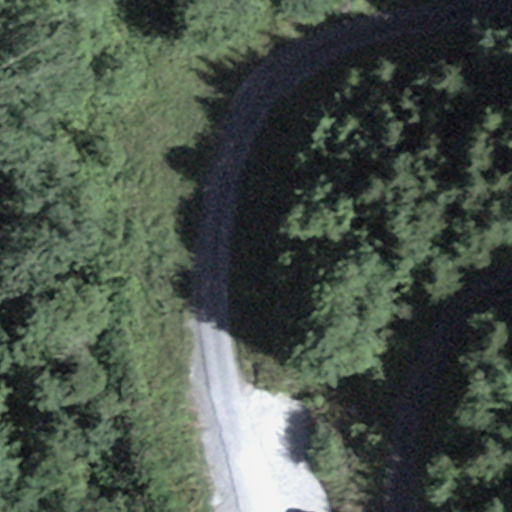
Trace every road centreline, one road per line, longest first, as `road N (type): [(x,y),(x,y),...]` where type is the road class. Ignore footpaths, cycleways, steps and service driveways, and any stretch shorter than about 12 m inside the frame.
road 1 (unclassified): [(511,4),(388,20),(324,38),(279,68),(252,107),(221,212),(215,306),(259,511)]
road 2 (track): [(511,284),(477,296),(416,363),(399,511)]
